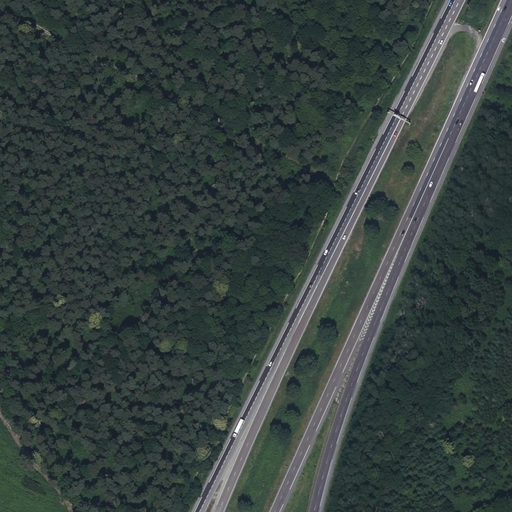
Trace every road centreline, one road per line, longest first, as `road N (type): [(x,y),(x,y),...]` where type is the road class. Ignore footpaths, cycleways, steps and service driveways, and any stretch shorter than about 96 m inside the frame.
road 1 (track): [(177,511),(429,0)]
road 2 (trunk): [(458,0),(225,474)]
road 3 (motorway): [(272,511),(455,117)]
road 4 (trunk): [(311,511),(342,400),(455,117)]
road 5 (trunk): [(455,117),(508,0)]
